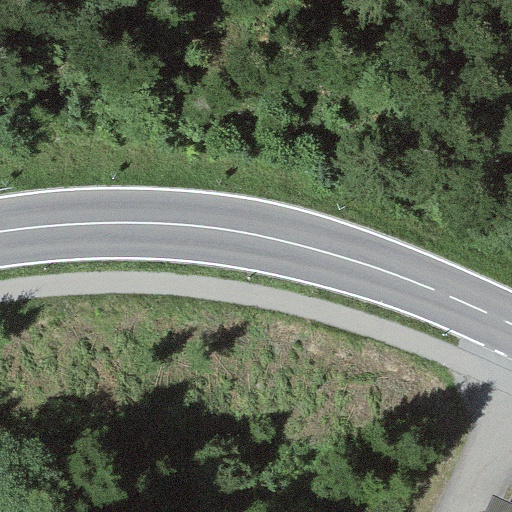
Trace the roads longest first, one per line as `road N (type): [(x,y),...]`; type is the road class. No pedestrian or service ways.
road 1 (secondary): [(511,327),(359,263),(185,225),(0,232)]
road 2 (track): [(452,511),(511,393)]
